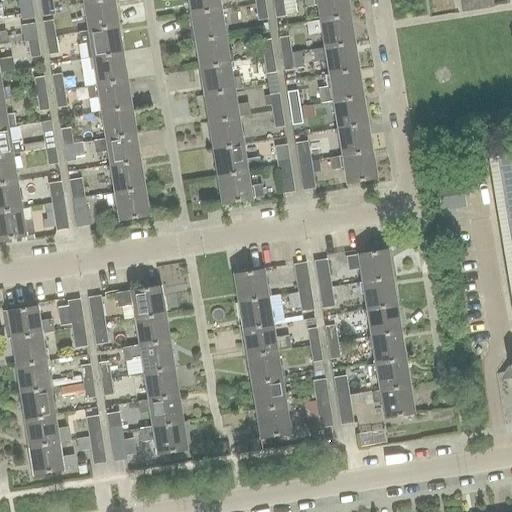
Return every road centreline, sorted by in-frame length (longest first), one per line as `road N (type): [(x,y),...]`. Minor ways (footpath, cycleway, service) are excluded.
road 1 (residential): [(380,0),(415,205),(0,276)]
road 2 (residential): [(511,456),(162,511)]
